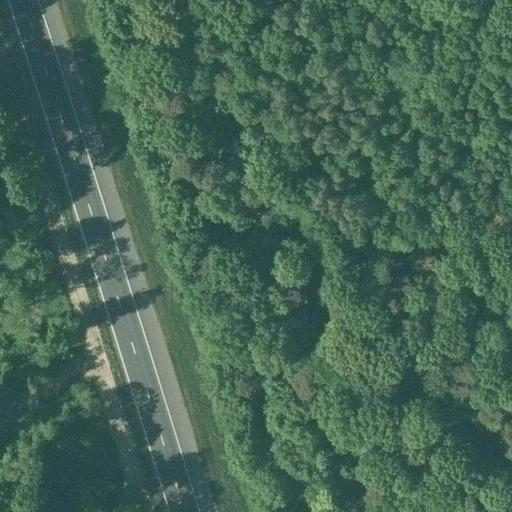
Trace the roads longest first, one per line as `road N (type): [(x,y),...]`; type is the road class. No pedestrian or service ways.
road 1 (motorway): [(184,511),(22,0)]
road 2 (track): [(305,511),(145,0)]
road 3 (track): [(511,203),(240,286)]
